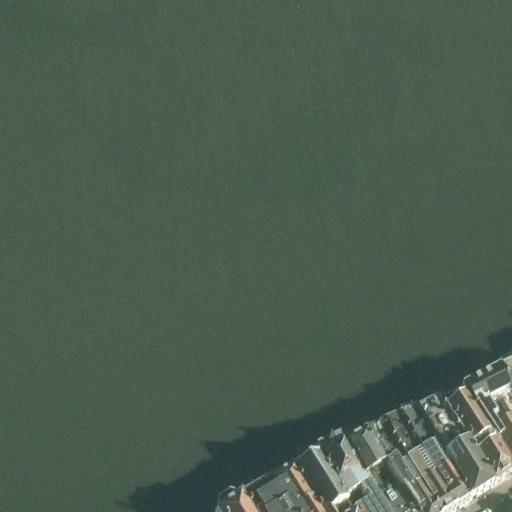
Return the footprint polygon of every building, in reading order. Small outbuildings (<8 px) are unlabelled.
[(497,373),(496,373),(511,397),(511,365),(498,372),(497,373)] [(511,397),(496,373),(494,375),(483,380),(463,390),(462,390),(461,391),(511,472),(511,397)] [(494,487),(505,480),(511,475),(511,472),(461,391),(439,402),(471,452),(485,443),(489,450),(476,459),(494,487)] [(473,501),(494,487),(476,459),(474,460),(470,453),(471,452),(439,402),(437,403),(436,402),(433,403),(431,399),(427,401),(426,398),(414,404),(415,406),(412,408),(414,413),(416,412),(438,447),(451,467),(473,501)] [(455,511),(460,509),(473,501),(451,467),(443,471),(431,451),(438,447),(416,412),(414,413),(398,420),(421,457),(434,477),(455,511)] [(381,428),(405,467),(418,487),(433,511),(455,511),(434,477),(428,481),(415,461),(421,457),(398,420),(381,428)] [(381,428),(365,436),(385,470),(384,471),(387,477),(401,498),(410,511),(433,511),(418,487),(405,467),(381,428)] [(345,439),(339,443),(341,447),(342,448),(381,511),(410,511),(401,498),(390,505),(386,497),(382,499),(374,486),(387,477),(384,471),(385,470),(365,436),(362,431),(355,434),(351,433),(347,435),(345,439)] [(323,449),(315,453),(316,454),(318,459),(345,504),(358,496),(363,502),(365,501),(368,507),(359,511),(381,511),(342,448),(341,447),(339,443),(338,441),(331,445),(330,443),(322,446),(323,449)] [(300,461),(291,466),(294,471),(318,511),(339,511),(347,507),(345,504),(318,459),(316,454),(307,458),(306,456),(299,459),(300,461)] [(240,499),(239,500),(246,511),(318,511),(294,471),(291,466),(290,465),(252,485),(237,493),(240,499)] [(216,504),(214,511),(246,511),(239,500),(227,497),(216,504)]
